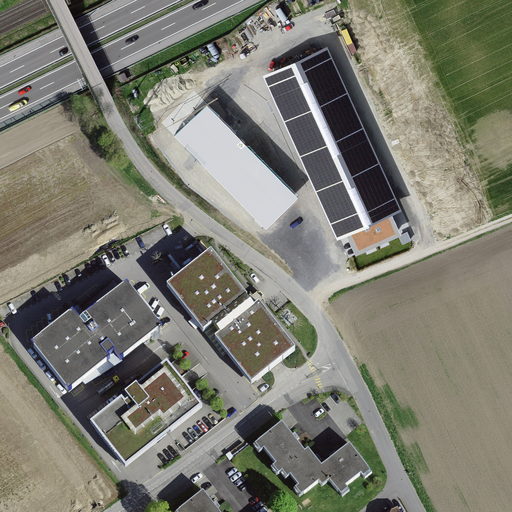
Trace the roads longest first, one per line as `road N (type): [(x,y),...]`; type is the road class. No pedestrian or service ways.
road 1 (unclassified): [(55,0),(137,156),(190,210),(289,284),(343,359)]
road 2 (residential): [(343,359),(281,394),(121,511)]
road 3 (motorway): [(0,108),(221,0)]
road 4 (track): [(511,216),(304,300)]
road 5 (motorway): [(157,0),(0,77)]
road 6 (unclassified): [(343,359),(415,511)]
